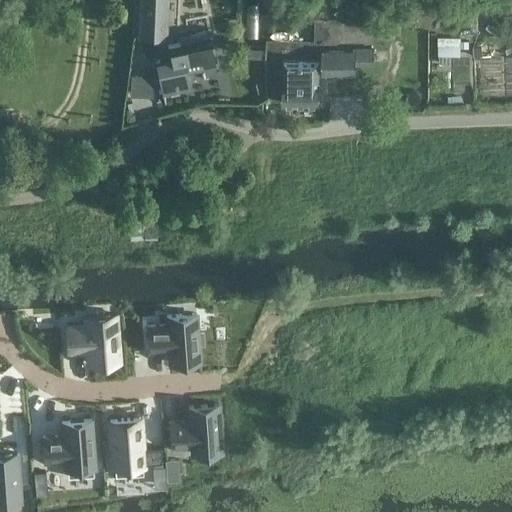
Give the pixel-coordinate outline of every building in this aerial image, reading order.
[(167,0),(139,0),(139,36),(167,37),(167,0)] [(221,33),(231,32),(229,13),(223,13),(224,19),(220,19),(221,33)] [(170,57),(156,60),(163,93),(190,86),(186,68),(217,61),(212,36),(210,36),(208,27),(178,33),(180,43),(168,46),(170,57)] [(442,36),(440,52),(460,54),(461,38),(442,36)] [(324,74),(356,73),(356,63),(373,63),(373,47),(354,47),(354,51),(323,51),(324,74)] [(284,103),(319,103),(319,63),(285,63),(285,83),(284,83),(284,103)] [(132,71),(131,93),(153,94),(154,72),(132,71)] [(205,190),(207,168),(179,166),(177,187),(205,190)] [(130,237),(157,236),(156,207),(129,208),(130,237)] [(86,325),(66,326),(68,351),(82,350),(88,349),(89,363),(102,362),(119,361),(115,313),(98,315),(85,316),(86,325)] [(167,324),(147,326),(149,351),(163,350),(169,349),(170,363),(189,362),(200,361),(199,343),(203,343),(202,331),(198,331),(196,313),(185,314),(166,315),(167,324)] [(184,420),(170,421),(172,446),(192,444),(192,453),(222,451),(218,403),(189,405),(190,419),(184,420)] [(141,417),(110,419),(110,428),(113,466),(114,466),(115,474),(142,472),(142,465),(143,465),(143,463),(162,462),(161,449),(161,446),(143,447),(141,417)] [(57,436),(43,437),(45,461),(65,460),(65,469),(68,469),(68,476),(94,475),(93,467),(95,466),(92,418),(62,421),(63,435),(57,436)] [(256,426),(254,418),(249,419),(240,421),(242,429),(256,426)] [(0,501),(20,500),(20,499),(17,452),(0,453),(0,501)]
